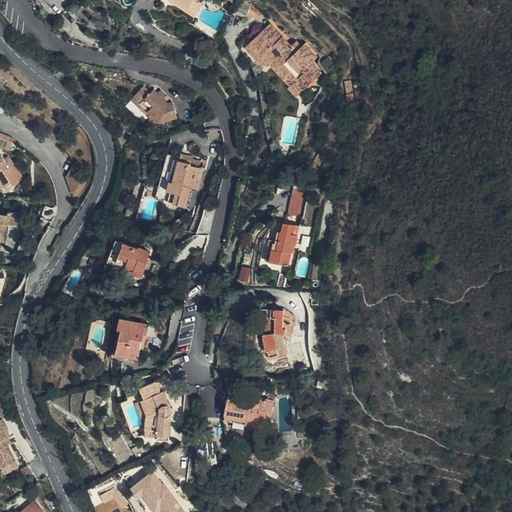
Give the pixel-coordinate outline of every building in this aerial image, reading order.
[(175,0),(167,0),(167,1),(186,11),(188,8),(175,0)] [(249,4),(241,0),(240,0),(234,13),(244,18),(249,4)] [(188,8),(186,11),(194,17),(201,6),(196,3),(192,1),(188,8)] [(263,12),(254,5),(250,10),(259,16),(263,12)] [(293,83),(320,72),(311,63),(317,58),(304,44),(301,47),(296,41),(290,45),(270,23),(262,32),(253,40),(247,45),(266,65),(268,63),(273,58),(295,81),(293,83)] [(253,40),(262,32),(257,27),(249,34),(253,40)] [(263,67),(266,65),(247,45),(244,48),(263,67)] [(288,85),(293,83),(295,81),(273,58),(268,63),(288,85)] [(60,69),(55,76),(64,82),(69,76),(60,69)] [(321,73),(320,72),(293,83),(289,86),(298,95),(321,73)] [(354,100),(351,81),(344,81),(347,101),(354,100)] [(144,86),(134,97),(151,113),(148,116),(155,124),(159,121),(161,122),(177,117),(172,101),(167,95),(164,99),(157,92),(154,89),(150,92),(144,86)] [(296,97),(298,95),(289,86),(288,88),(296,97)] [(161,89),(157,92),(164,99),(167,95),(161,89)] [(151,113),(134,97),(131,100),(148,116),(151,113)] [(0,145),(6,148),(11,139),(0,133),(0,145)] [(295,163),(298,150),(292,150),(291,155),(288,155),(286,161),(295,163)] [(168,153),(158,188),(171,192),(168,201),(185,206),(190,187),(198,189),(200,182),(195,180),(197,174),(199,168),(190,165),(190,164),(180,161),(174,160),(175,155),(168,153)] [(0,179),(0,180),(5,187),(12,182),(14,186),(25,179),(15,164),(10,167),(1,154),(0,155),(0,179)] [(181,154),(180,161),(190,164),(191,160),(192,157),(181,154)] [(79,175),(75,164),(66,177),(72,192),(80,187),(79,175)] [(171,192),(158,188),(156,198),(168,201),(171,192)] [(303,217),(308,191),(293,188),(288,214),(303,217)] [(20,227),(22,213),(8,212),(7,215),(0,214),(0,216),(0,246),(1,242),(3,242),(6,225),(20,227)] [(294,233),(296,224),(284,221),(283,229),(281,229),(276,249),(272,248),(270,261),(288,265),(292,244),(296,244),(298,234),(294,233)] [(276,249),(281,229),(274,228),(272,239),(269,238),(265,260),(270,261),(272,248),(276,249)] [(108,262),(124,269),(125,265),(135,269),(134,272),(143,275),(148,263),(146,262),(151,251),(139,246),(138,248),(117,239),(108,262)] [(244,264),(240,277),(249,280),(253,266),(244,264)] [(125,265),(124,269),(123,272),(141,279),(143,275),(134,272),(135,269),(125,265)] [(319,304),(320,291),(306,290),(306,298),(311,299),(311,303),(319,304)] [(284,315),(284,309),(271,308),(270,325),(266,331),(266,332),(269,341),(265,343),(267,350),(270,350),(272,358),(287,355),(284,339),(284,333),(290,336),(296,323),(292,320),(284,315)] [(295,317),(284,309),(284,315),(292,320),(295,317)] [(121,329),(120,337),(116,353),(138,358),(140,347),(144,348),(149,323),(120,317),(118,328),(121,329)] [(307,323),(296,323),(290,336),(306,336),(307,323)] [(146,396),(144,397),(150,413),(149,426),(159,427),(158,432),(172,433),(174,413),(176,409),(175,405),(171,403),(166,388),(163,390),(159,379),(143,386),(146,396)] [(248,402),(228,398),(226,414),(233,415),(231,435),(239,436),(243,432),(246,418),(269,423),(274,401),(254,396),(250,397),(248,402)] [(150,413),(144,397),(138,400),(145,422),(144,433),(148,433),(149,426),(150,413)] [(11,412),(6,399),(0,401),(0,415),(0,417),(11,412)] [(3,466),(16,459),(8,444),(7,442),(4,443),(3,440),(9,437),(10,436),(6,429),(8,428),(3,418),(0,419),(0,467),(3,466)] [(149,426),(148,433),(158,434),(158,432),(159,427),(149,426)] [(19,465),(16,459),(3,466),(6,472),(19,465)] [(33,473),(28,464),(20,468),(26,477),(33,473)] [(166,511),(184,511),(187,510),(165,481),(164,482),(154,469),(132,485),(141,496),(144,493),(157,510),(162,506),(166,511)] [(247,503),(235,494),(231,499),(244,508),(247,503)] [(45,511),(35,499),(21,511),(19,509),(16,511),(45,511)]
